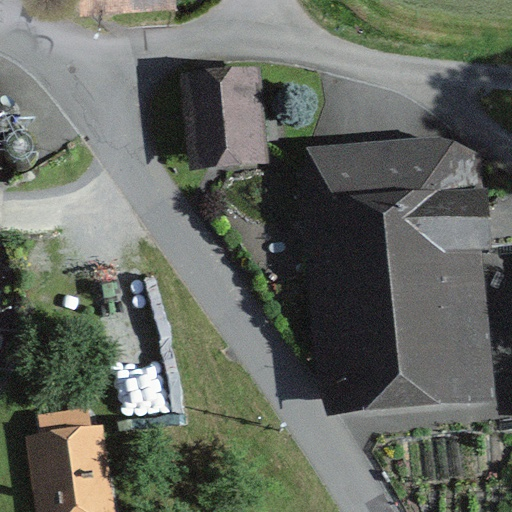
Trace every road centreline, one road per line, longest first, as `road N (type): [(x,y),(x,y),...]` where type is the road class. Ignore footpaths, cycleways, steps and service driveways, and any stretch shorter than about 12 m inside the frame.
road 1 (residential): [(80,46),(153,144),(365,511)]
road 2 (track): [(511,82),(417,74),(258,33)]
road 3 (residential): [(258,33),(80,46)]
road 4 (track): [(417,74),(511,148)]
